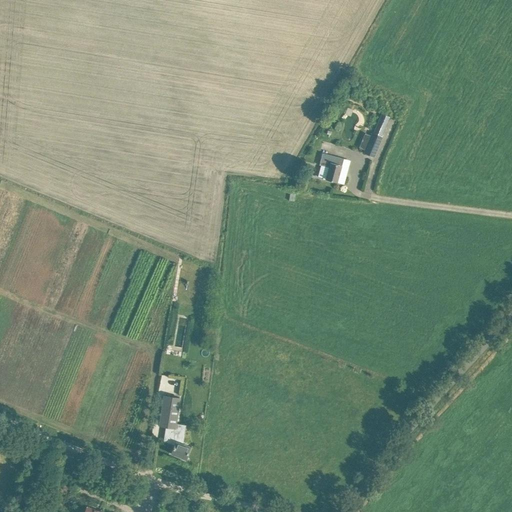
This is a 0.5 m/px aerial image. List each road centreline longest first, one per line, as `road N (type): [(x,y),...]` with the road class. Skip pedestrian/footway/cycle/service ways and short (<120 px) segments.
road 1 (unclassified): [(276,511),(0,418)]
road 2 (unclassified): [(342,511),(511,307)]
road 3 (unknown): [(359,205),(511,221)]
